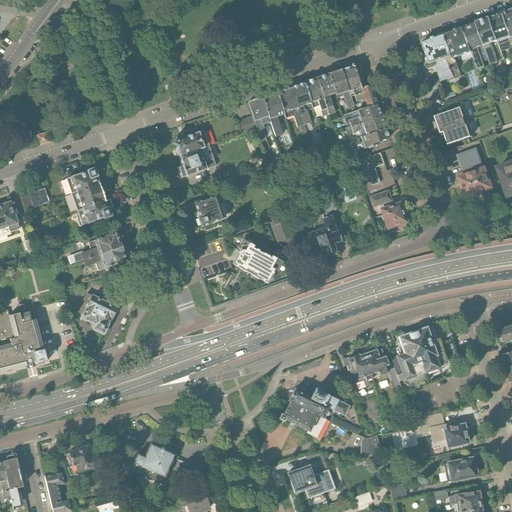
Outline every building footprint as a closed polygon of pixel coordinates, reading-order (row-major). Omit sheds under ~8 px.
[(511,10),(503,14),(511,42),(511,10)] [(502,54),(511,50),(511,42),(503,14),(490,19),(497,42),(502,54)] [(491,43),(497,42),(490,19),(476,23),(484,46),(484,47),(491,66),(498,63),(491,43)] [(463,28),(473,58),(477,70),(485,67),(478,48),(484,46),(476,23),(463,28)] [(463,62),(473,58),(463,28),(444,35),(451,56),(447,57),(452,71),(459,68),(457,62),(455,57),(461,55),(463,62)] [(430,64),(440,60),(447,80),(454,78),(452,71),(447,57),(451,56),(444,35),(422,42),(430,64)] [(361,89),(370,85),(368,81),(365,82),(363,76),(358,78),(354,66),(341,71),(351,98),(354,97),(362,93),(361,89)] [(473,93),(482,90),(475,70),(466,73),(473,93)] [(354,107),(351,98),(341,71),(328,75),(336,97),(342,95),(347,109),(354,107)] [(337,99),(336,97),(328,75),(316,79),(328,115),(329,116),(335,113),(331,101),(337,99)] [(429,86),(441,82),(438,75),(427,79),(429,86)] [(323,117),(328,115),(316,79),(304,84),(313,109),(319,107),(321,111),(323,117)] [(290,88),(305,130),(306,134),(310,132),(309,129),(312,127),(306,111),(313,110),(313,109),(304,84),(290,88)] [(366,108),(377,104),(370,85),(361,89),(362,93),(354,97),(356,103),(363,100),(366,108)] [(301,131),(305,130),(290,88),(276,93),(284,115),(285,119),(293,116),(297,128),(300,127),(301,131)] [(262,98),(275,137),(275,138),(283,135),(277,117),(284,115),(276,93),(262,98)] [(267,140),(275,137),(262,98),(247,103),(252,117),(256,130),(259,139),(264,151),(270,149),(267,140)] [(345,129),(381,117),(377,104),(366,108),(357,111),(352,113),(354,119),(348,121),(348,122),(343,123),(345,129)] [(443,112),(433,116),(436,126),(438,125),(441,132),(469,122),(468,121),(465,112),(462,113),(460,109),(444,115),(443,112)] [(256,130),(252,117),(238,121),(243,134),(256,130)] [(360,138),(385,129),(381,117),(345,129),(347,136),(353,134),(358,132),(360,138)] [(469,122),(441,132),(442,134),(444,134),(448,145),(470,138),(469,134),(472,133),(469,124),(469,122)] [(385,129),(360,138),(361,142),(356,144),(359,153),(365,151),(364,150),(375,146),(375,144),(389,139),(385,129)] [(180,157),(209,147),(204,131),(181,139),(182,140),(176,138),(173,144),(176,146),(180,157)] [(46,134),(38,137),(41,145),(49,142),(46,134)] [(209,147),(180,157),(184,166),(179,168),(182,178),(216,166),(209,147)] [(481,159),(480,159),(477,149),(461,154),(457,156),(463,173),(464,172),(465,176),(458,178),(465,198),(466,198),(492,188),(484,167),(481,159)] [(366,172),(371,186),(380,183),(375,169),(384,165),(380,154),(353,163),(357,175),(366,172)] [(511,163),(498,169),(508,197),(511,196),(511,163)] [(72,195),(99,185),(97,178),(98,178),(95,169),(67,179),(72,195)] [(232,175),(230,171),(210,178),(214,190),(232,184),(235,183),(232,175)] [(78,212),(105,202),(99,185),(72,195),(78,212)] [(43,205),(49,203),(45,191),(39,193),(43,205)] [(390,207),(389,203),(391,202),(388,192),(370,198),(374,208),(380,206),(381,210),(380,210),(387,230),(407,223),(400,203),(390,207)] [(32,209),(43,205),(39,193),(28,197),(32,209)] [(225,204),(221,195),(195,204),(199,217),(198,217),(201,228),(224,220),(219,205),(225,204)] [(326,215),(337,211),(332,196),(317,202),(321,213),(325,211),(326,215)] [(25,211),(32,209),(28,197),(21,199),(25,211)] [(105,202),(78,212),(83,226),(111,216),(108,208),(107,208),(105,202)] [(10,203),(0,206),(0,235),(19,228),(18,225),(19,224),(16,215),(17,215),(13,203),(10,204),(10,203)] [(277,244),(294,237),(287,216),(269,222),(277,244)] [(308,236),(303,238),(307,250),(313,248),(317,258),(335,252),(333,244),(340,242),(330,216),(322,219),(325,228),(307,234),(308,236)] [(77,262),(84,260),(122,247),(117,233),(89,243),(91,249),(75,255),(77,262)] [(243,240),(238,249),(240,250),(232,264),(267,284),(275,270),(278,272),(283,263),(281,262),(283,258),(247,237),(245,241),(243,240)] [(122,247),(84,260),(86,267),(96,263),(99,271),(100,276),(106,268),(127,261),(122,247)] [(116,309),(86,294),(78,311),(70,314),(74,323),(81,321),(81,320),(94,326),(93,329),(103,334),(108,326),(107,325),(110,318),(111,318),(116,309)] [(0,373),(27,367),(26,365),(35,362),(36,365),(47,362),(44,351),(36,321),(32,322),(29,313),(26,314),(24,305),(17,307),(18,312),(17,312),(17,315),(9,317),(8,311),(0,313),(0,373)] [(505,344),(511,342),(511,326),(501,330),(505,344)] [(394,368),(399,382),(403,381),(404,382),(417,378),(416,377),(424,374),(424,375),(441,369),(440,368),(449,364),(440,338),(436,340),(432,327),(400,339),(405,354),(391,360),(394,368)] [(399,382),(394,368),(388,370),(387,367),(389,366),(385,357),(384,357),(381,350),(364,356),(364,355),(363,355),(372,379),(389,373),(394,388),(401,386),(399,382)] [(507,370),(511,368),(511,353),(503,356),(507,370)] [(368,381),(372,379),(363,355),(354,358),(353,357),(349,358),(352,364),(350,365),(352,371),(351,372),(352,376),(345,379),(352,399),(358,397),(355,388),(357,388),(356,384),(363,382),(365,387),(370,385),(368,381)] [(289,401),(290,402),(324,419),(329,409),(344,417),(349,407),(324,394),(315,390),(311,399),(294,390),(289,401)] [(324,419),(290,402),(283,416),(281,415),(279,420),(284,422),(285,420),(308,431),(307,434),(316,439),(326,420),(324,419)] [(444,425),(442,414),(412,420),(413,429),(416,428),(417,435),(430,432),(432,444),(445,441),(446,449),(468,444),(466,433),(467,431),(466,428),(464,427),(464,425),(457,426),(457,422),(444,425)] [(367,457),(378,453),(373,437),(366,440),(364,438),(361,443),(360,456),(367,457)] [(133,463),(140,466),(140,467),(137,473),(146,476),(144,479),(161,487),(175,455),(150,444),(144,458),(137,454),(133,463)] [(63,456),(70,477),(77,474),(78,475),(79,475),(81,476),(83,477),(85,477),(86,475),(87,474),(88,473),(89,473),(102,468),(104,467),(105,466),(105,465),(104,463),(102,462),(101,462),(98,452),(92,454),(89,446),(69,453),(69,454),(63,456)] [(4,462),(12,504),(13,504),(14,509),(20,507),(19,501),(24,500),(22,487),(21,481),(20,481),(18,469),(16,460),(14,460),(14,457),(12,456),(8,457),(6,459),(7,462),(4,462)] [(447,483),(450,482),(475,477),(475,476),(477,474),(478,472),(477,470),(476,469),(474,468),(472,459),(450,463),(449,456),(438,458),(439,466),(440,466),(441,474),(445,473),(447,483)] [(5,505),(12,504),(4,462),(0,463),(0,491),(3,491),(5,505)] [(295,494),(321,485),(315,469),(311,470),(310,467),(310,466),(287,474),(295,494)] [(62,473),(44,477),(52,511),(66,511),(71,511),(71,510),(69,499),(62,501),(59,486),(65,485),(62,473)] [(392,501),(406,498),(404,484),(390,487),(392,501)] [(202,489),(195,491),(195,488),(177,494),(182,508),(186,507),(188,511),(205,511),(209,509),(202,489)] [(449,499),(448,490),(434,492),(436,500),(449,499)] [(453,496),(450,497),(451,505),(453,505),(454,511),(461,511),(482,509),(481,500),(485,499),(484,492),(453,497),(453,496)]
